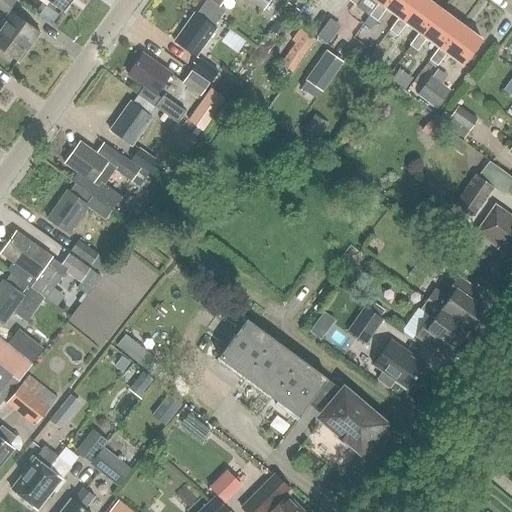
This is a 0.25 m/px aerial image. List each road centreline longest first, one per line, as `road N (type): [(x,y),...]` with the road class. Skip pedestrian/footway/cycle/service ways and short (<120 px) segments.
road 1 (residential): [(0,177),(128,0)]
road 2 (secondary): [(393,511),(511,359)]
